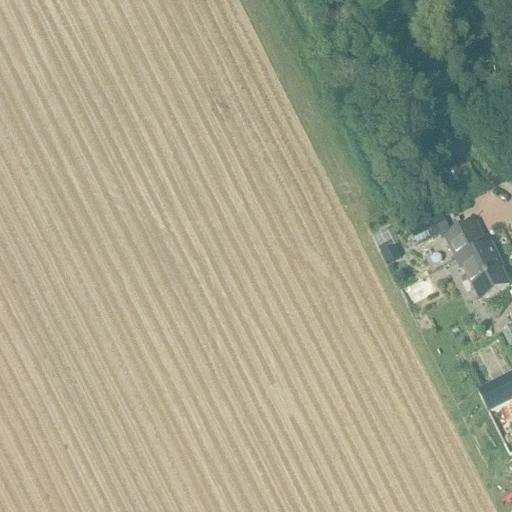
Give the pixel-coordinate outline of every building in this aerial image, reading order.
[(456,167),(443,175),(458,204),(483,190),(470,165),(464,168),(463,167),(458,170),(456,167)] [(442,216),(413,231),(411,232),(410,232),(419,248),(450,232),(442,216)] [(445,241),(461,272),(464,270),(480,303),(510,289),(496,262),(499,261),(492,246),(485,249),(474,226),(445,241)] [(470,334),(466,336),(467,340),(471,347),(473,350),(494,339),(484,320),(468,328),(470,334)] [(511,326),(502,332),(511,350),(511,349),(511,326)] [(511,374),(478,391),(489,414),(511,403),(511,374)]
